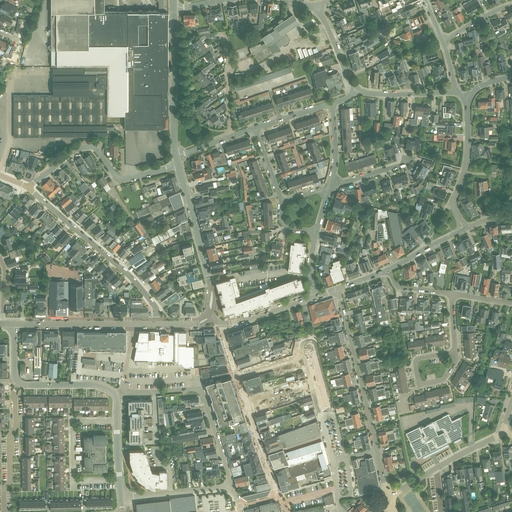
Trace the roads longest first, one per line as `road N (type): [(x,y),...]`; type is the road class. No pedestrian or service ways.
road 1 (residential): [(338,289),(385,487),(394,497)]
road 2 (residential): [(156,324),(150,300),(130,277),(28,187)]
road 3 (residential): [(28,187),(87,146),(117,178),(178,165)]
road 4 (residential): [(231,483),(200,388),(122,389)]
road 5 (tertiary): [(209,316),(212,294),(178,165)]
road 6 (tertiary): [(175,155),(173,9)]
road 7 (residential): [(119,480),(73,476),(76,422),(117,422)]
road 8 (residential): [(464,230),(453,203),(467,157),(466,99)]
road 9 (residential): [(7,511),(18,383)]
road 10 (residential): [(503,429),(394,497)]
road 11 (tertiary): [(14,324),(134,324)]
